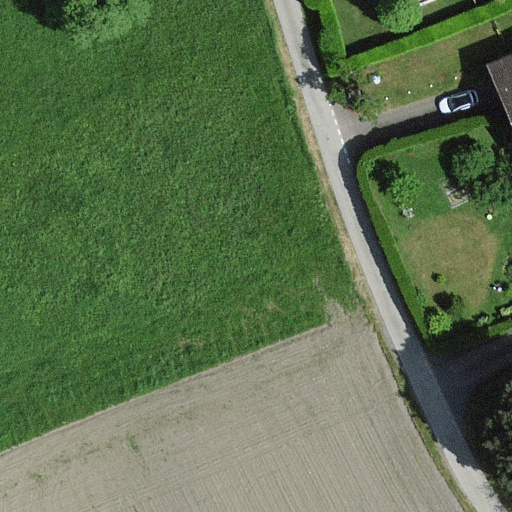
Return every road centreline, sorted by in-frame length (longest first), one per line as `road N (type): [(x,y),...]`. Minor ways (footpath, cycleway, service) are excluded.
road 1 (residential): [(281,0),(425,387)]
road 2 (residential): [(425,387),(493,511)]
